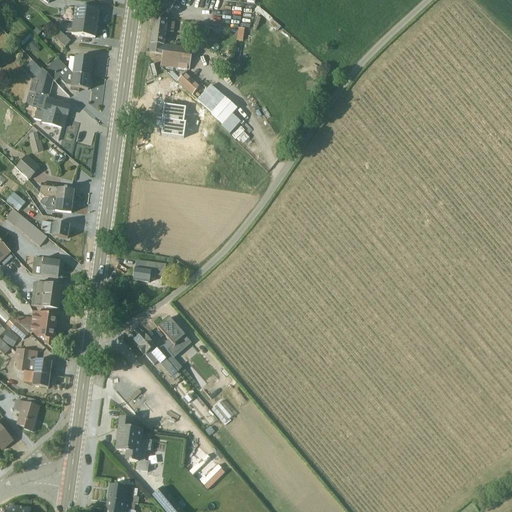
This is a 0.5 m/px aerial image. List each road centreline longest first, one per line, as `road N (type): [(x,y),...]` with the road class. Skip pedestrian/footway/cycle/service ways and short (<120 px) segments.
road 1 (unclassified): [(88,345),(137,322),(218,258),(353,76),(432,0)]
road 2 (primary): [(88,345),(136,0)]
road 3 (primary): [(69,490),(88,345)]
